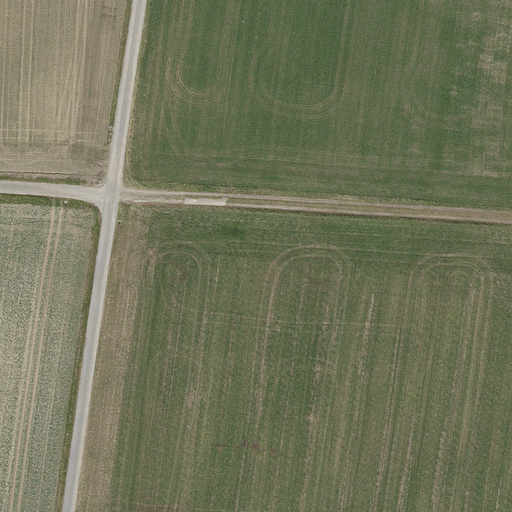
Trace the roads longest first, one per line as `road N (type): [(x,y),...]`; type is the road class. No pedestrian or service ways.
road 1 (track): [(143,0),(71,511)]
road 2 (track): [(0,186),(511,220)]
